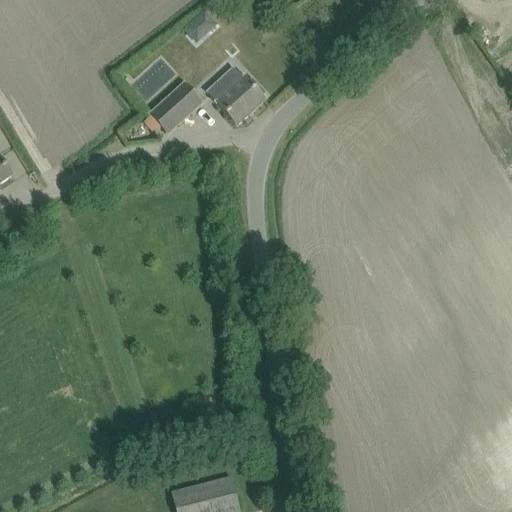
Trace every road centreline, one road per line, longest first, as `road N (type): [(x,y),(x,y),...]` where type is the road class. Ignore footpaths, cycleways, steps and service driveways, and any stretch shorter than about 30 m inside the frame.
road 1 (unclassified): [(306,511),(264,218),(276,138),(290,112),(421,0)]
road 2 (unknown): [(273,157),(145,155),(47,188),(29,176),(0,132)]
